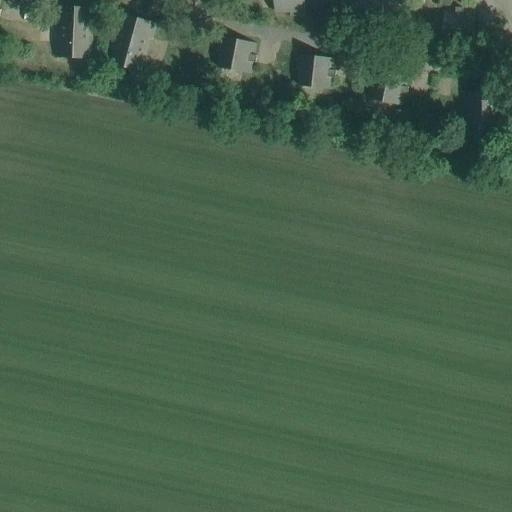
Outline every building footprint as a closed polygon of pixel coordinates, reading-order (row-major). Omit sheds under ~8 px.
[(292,13),(292,16),(307,15),(306,0),(276,0),(277,14),(292,13)] [(371,26),(371,29),(387,28),(385,0),(355,0),(356,27),(371,26)] [(56,57),(94,59),(97,9),(59,7),(58,25),(61,25),(60,43),(57,43),(56,57)] [(442,45),(474,46),(476,11),(443,9),(442,45)] [(108,62),(145,73),(149,58),(147,57),(151,38),(155,39),(159,23),(121,13),(108,62)] [(218,68),(253,74),(257,43),(219,38),(217,53),(221,53),(218,68)] [(299,85),(333,89),(336,59),(299,56),(297,72),(300,72),(299,85)] [(370,102),(404,106),(407,76),(369,73),(368,89),(371,89),(370,102)] [(464,129),(464,145),(503,145),(502,92),(465,92),(465,109),(468,109),(468,129),(464,129)]
